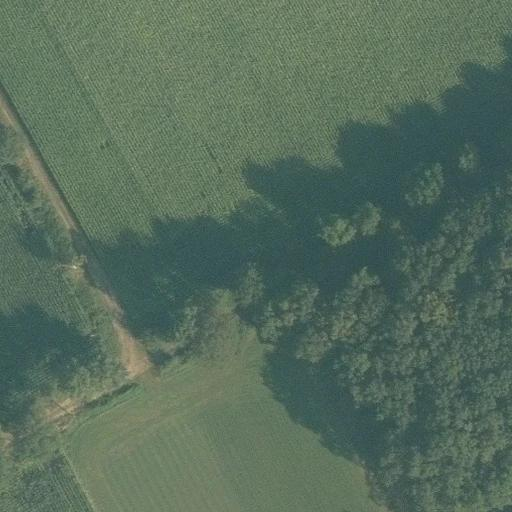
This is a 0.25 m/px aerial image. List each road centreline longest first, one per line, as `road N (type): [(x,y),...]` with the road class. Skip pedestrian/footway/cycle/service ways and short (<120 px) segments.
road 1 (track): [(511,160),(142,369)]
road 2 (track): [(142,369),(0,113)]
road 3 (track): [(142,369),(0,447)]
